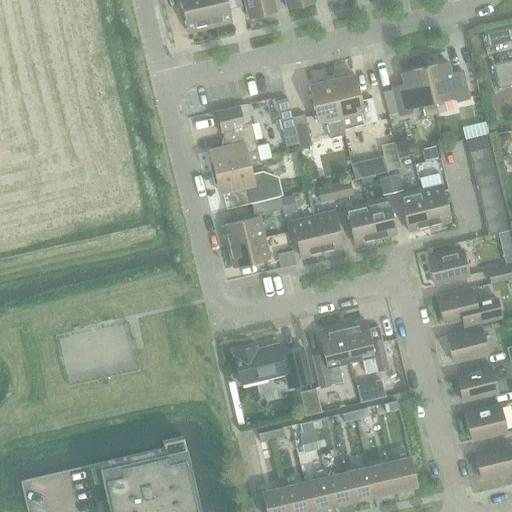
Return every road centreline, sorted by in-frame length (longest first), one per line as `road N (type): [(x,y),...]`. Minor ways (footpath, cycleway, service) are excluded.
road 1 (residential): [(459,511),(406,293),(386,280),(246,314),(225,309),(164,85)]
road 2 (residential): [(164,85),(493,0)]
